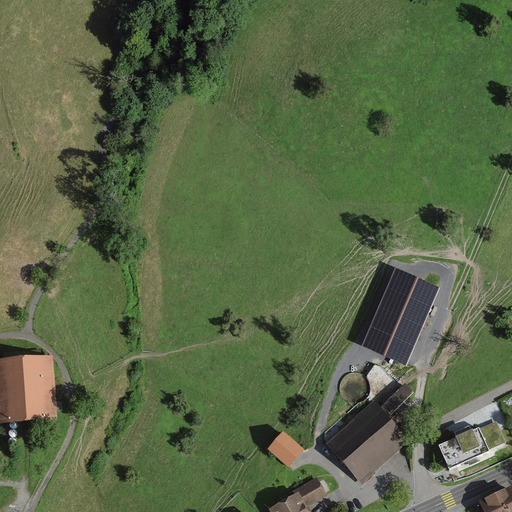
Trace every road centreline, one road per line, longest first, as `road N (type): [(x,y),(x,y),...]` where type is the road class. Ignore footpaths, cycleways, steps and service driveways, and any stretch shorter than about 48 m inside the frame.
road 1 (track): [(421,446),(417,413),(429,361),(511,168)]
road 2 (track): [(119,119),(106,127),(102,190),(53,269),(26,334)]
road 3 (track): [(26,334),(62,366),(74,405),(73,431),(29,511)]
road 4 (residential): [(434,506),(420,455),(427,435),(511,386)]
